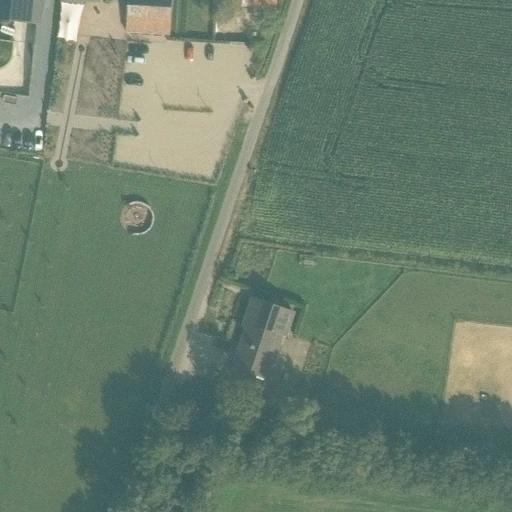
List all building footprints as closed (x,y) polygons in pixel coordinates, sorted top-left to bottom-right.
[(0,0),(0,19),(36,24),(39,0),(0,0)] [(127,0),(125,33),(169,36),(170,0),(127,0)] [(242,72),(249,74),(254,51),(247,49),(242,72)] [(43,52),(39,84),(178,101),(182,69),(43,52)] [(279,335),(284,337),(286,338),(294,314),(270,306),(251,300),(245,319),(249,320),(233,367),(252,374),(269,380),(277,357),(272,355),(279,335)] [(312,395),(318,395),(423,408),(422,421),(438,423),(439,410),(511,418),(511,368),(319,345),(312,395)]
